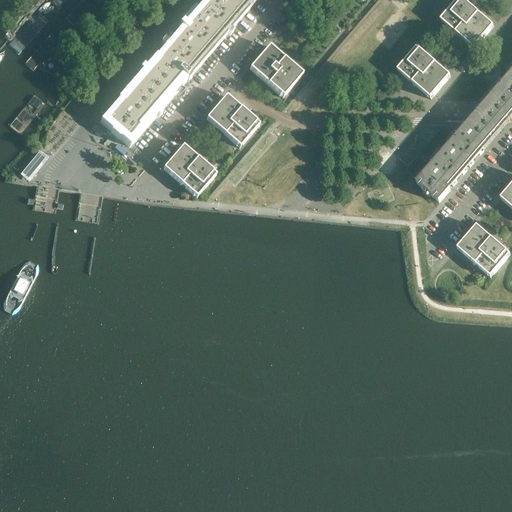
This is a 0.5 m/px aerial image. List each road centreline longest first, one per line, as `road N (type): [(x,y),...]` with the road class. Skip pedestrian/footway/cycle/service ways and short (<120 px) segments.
road 1 (trunk): [(413,511),(362,167),(357,0)]
road 2 (trunk): [(335,0),(337,148),(388,511)]
road 3 (residential): [(145,155),(280,0)]
road 4 (residential): [(89,98),(174,0)]
road 5 (residential): [(431,247),(511,152)]
